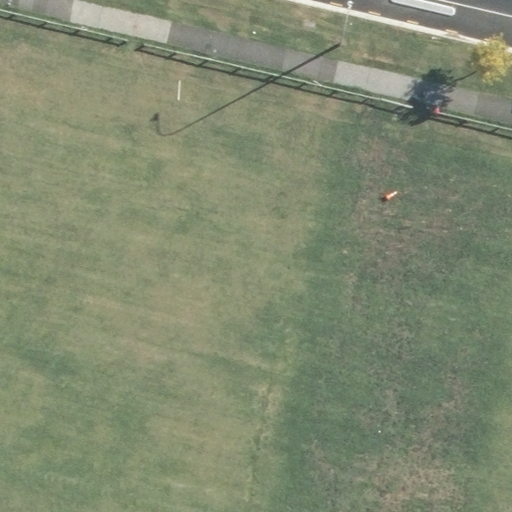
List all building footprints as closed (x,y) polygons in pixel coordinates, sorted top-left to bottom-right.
[(146,60),(55,43),(41,115),(133,132),(146,60)] [(0,321),(107,347),(100,377),(161,392),(168,362),(242,380),(264,289),(0,224),(0,321)] [(511,294),(381,265),(358,367),(511,401),(511,294)] [(195,436),(121,421),(111,467),(185,482),(195,436)] [(79,461),(16,446),(6,490),(70,504),(79,461)] [(439,511),(443,494),(378,482),(372,511),(439,511)]
